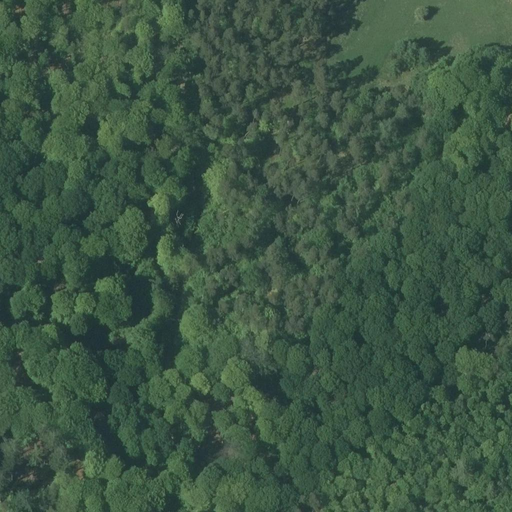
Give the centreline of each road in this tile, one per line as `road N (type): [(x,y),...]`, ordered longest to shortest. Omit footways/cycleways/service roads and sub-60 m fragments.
road 1 (track): [(185,0),(194,60),(193,162),(149,401),(144,511)]
road 2 (track): [(0,312),(114,243),(193,162)]
